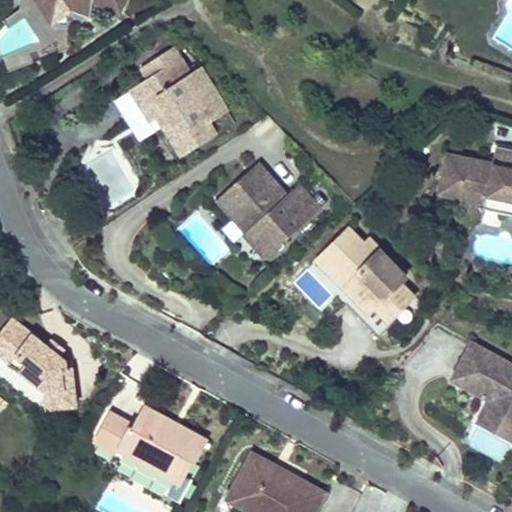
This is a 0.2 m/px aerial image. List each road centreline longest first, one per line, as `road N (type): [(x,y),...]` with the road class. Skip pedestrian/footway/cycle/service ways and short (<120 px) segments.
road 1 (residential): [(0,190),(30,254),(80,302),(453,511)]
road 2 (unknown): [(257,141),(150,218),(143,232),(144,259),(186,320),(194,367)]
